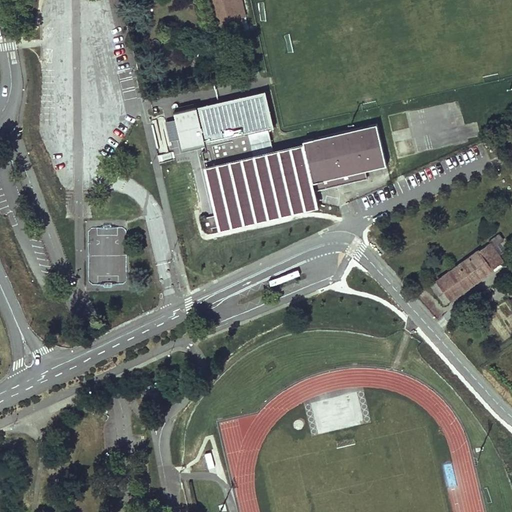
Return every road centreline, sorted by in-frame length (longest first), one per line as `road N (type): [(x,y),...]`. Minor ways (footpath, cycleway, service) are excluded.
road 1 (residential): [(174,314),(315,246),(344,242),(511,418)]
road 2 (residential): [(174,314),(35,374)]
